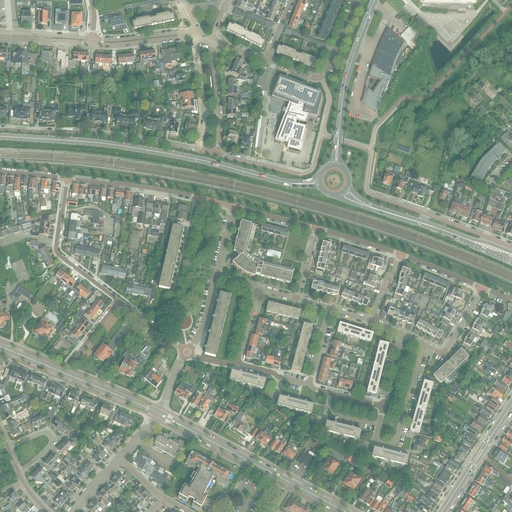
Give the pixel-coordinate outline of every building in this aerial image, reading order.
[(252,6),(245,4),(238,1),(236,7),(243,10),(244,7),(253,10),(254,7),(252,6)] [(273,2),(271,7),(277,10),(280,4),(273,2)] [(331,6),(330,9),(338,12),(339,8),(340,9),(341,8),(330,3),(329,5),(331,6)] [(297,4),(295,10),(301,12),(304,7),(297,4)] [(265,8),(264,11),(269,13),(275,15),(277,10),(271,7),(269,6),(267,9),(265,8)] [(37,17),(37,21),(38,21),(38,24),(47,24),(47,20),(50,20),(51,8),(44,8),(44,12),(39,12),(38,17),(37,17)] [(327,11),(326,13),(337,17),(337,16),(336,16),(338,12),(330,9),(329,11),(327,11)] [(295,10),(293,15),(299,18),(301,12),(295,10)] [(55,13),(55,25),(63,25),(63,24),(66,24),(66,20),(69,20),(69,11),(60,11),(60,13),(55,13)] [(21,14),(20,18),(22,18),(21,23),(31,24),(31,19),(32,19),(33,15),(30,15),(31,12),(23,12),(23,14),(21,14)] [(169,13),(166,14),(167,22),(174,21),(173,14),(170,15),(169,13)] [(273,21),(275,15),(269,13),(266,19),(273,21)] [(327,16),(326,18),(334,22),(335,18),(337,18),(337,17),(326,13),(325,15),(327,16)] [(72,14),(72,26),(73,26),(73,27),(77,28),(77,26),(78,26),(78,25),(81,25),(81,24),(81,22),(85,22),(85,16),(81,15),(81,14),(72,14)] [(166,14),(159,15),(161,23),(167,22),(166,14)] [(115,15),(104,17),(105,21),(110,20),(111,26),(111,28),(121,27),(122,30),(126,29),(124,24),(124,22),(123,23),(123,22),(122,22),(122,17),(115,18),(115,15)] [(156,18),(153,18),(154,25),(161,23),(159,15),(156,16),(156,18)] [(293,15),(290,21),(297,23),(300,24),(301,22),(298,21),(299,18),(293,15)] [(418,15),(414,20),(426,33),(431,28),(418,15)] [(146,18),(139,20),(140,27),(147,26),(146,18)] [(149,18),(146,18),(147,26),(154,25),(153,18),(149,19),(149,18)] [(323,21),(322,23),(333,27),(333,26),(332,26),(334,22),(326,18),(325,21),(323,21)] [(133,29),(140,27),(139,20),(135,20),(136,22),(132,22),(133,29)] [(295,29),(297,23),(290,21),(288,26),(295,29)] [(323,26),(322,28),(330,32),(331,28),(333,28),(333,27),(322,23),(321,25),(323,26)] [(244,39),(247,33),(244,31),(244,30),(234,25),(233,26),(229,24),(226,30),(244,39)] [(319,30),(318,33),(329,37),(330,36),(328,36),(330,32),(322,28),(321,31),(319,30)] [(400,52),(405,43),(404,44),(389,31),(385,38),(386,38),(374,67),(373,66),(370,76),(382,80),(373,93),(369,90),(363,104),(376,113),(390,82),(392,78),(391,77),(392,72),(395,64),(398,56),(400,52)] [(247,33),(244,39),(262,48),(265,42),(261,40),(262,39),(251,33),(250,34),(247,33)] [(318,38),(326,42),(327,38),(328,38),(329,37),(318,33),(317,35),(319,36),(318,38)] [(295,61),(298,55),(295,53),(295,52),(282,47),(282,49),(278,47),(276,53),(295,61)] [(165,60),(164,61),(159,61),(160,69),(160,72),(165,71),(164,64),(169,64),(169,62),(176,61),(176,60),(179,59),(178,54),(176,54),(174,54),(173,49),(169,49),(169,51),(168,51),(168,50),(161,51),(162,56),(165,55),(165,60)] [(155,51),(147,52),(148,60),(152,59),(153,64),(155,64),(155,70),(160,69),(159,61),(159,58),(156,59),(156,55),(155,55),(155,51)] [(53,66),(54,58),(51,57),(51,53),(48,52),(48,53),(42,52),(41,59),(45,60),(45,62),(50,63),(50,66),(53,66)] [(140,57),(139,57),(139,60),(140,60),(140,64),(140,66),(144,66),(144,64),(148,64),(148,60),(147,52),(140,53),(140,57)] [(16,63),(22,64),(23,54),(17,53),(13,53),(12,62),(16,62),(16,63)] [(64,68),(67,68),(68,60),(68,57),(65,57),(65,55),(66,53),(62,53),(58,53),(57,59),(61,59),(61,66),(64,66),(64,68)] [(75,68),(75,60),(81,61),(81,53),(74,53),(73,57),(72,57),(72,60),(72,61),(68,60),(67,68),(75,68)] [(89,54),(81,53),(81,61),(89,62),(89,58),(88,58),(89,54)] [(37,55),(23,54),(22,64),(21,71),(27,72),(27,69),(28,66),(25,65),(25,64),(28,64),(28,63),(36,64),(37,55)] [(298,55),(295,61),(315,68),(317,62),(314,61),(315,59),(302,54),(301,56),(298,55)] [(94,63),(103,64),(103,56),(96,55),(96,60),(95,60),(94,63)] [(133,55),(125,56),(126,63),(134,62),(134,59),(133,59),(133,55)] [(111,57),(103,56),(103,64),(111,64),(111,61),(110,61),(111,57)] [(118,64),(126,63),(125,56),(118,56),(118,61),(117,61),(118,64)] [(237,58),(234,65),(241,68),(242,65),(244,66),(245,64),(247,65),(248,63),(237,58)] [(245,78),(246,75),(243,74),(242,74),(242,72),(240,70),(241,68),(234,65),(231,72),(238,75),(240,75),(240,77),(245,78)] [(174,71),(168,71),(168,75),(169,79),(176,79),(176,83),(179,82),(179,84),(182,83),(182,82),(185,82),(184,74),(176,75),(176,74),(174,74),(174,71)] [(305,122),(306,122),(308,114),(316,116),(319,106),(321,97),(321,96),(321,95),(321,94),(320,93),(320,92),(319,91),(318,91),(317,90),(316,90),(316,89),(308,88),(308,89),(304,88),(305,85),(279,75),(276,84),(278,85),(277,88),(275,87),(272,96),(289,103),(287,108),(284,107),(282,112),(285,113),(284,116),(275,139),(288,144),(287,149),(299,152),(305,127),(304,127),(295,124),(296,120),(305,122)] [(245,80),(245,78),(240,77),(239,80),(236,80),(229,79),(228,87),(236,87),(236,82),(242,82),(242,80),(245,80)] [(10,104),(11,91),(7,91),(7,95),(2,96),(1,102),(10,104)] [(183,97),(183,101),(193,100),(192,93),(179,94),(180,97),(183,97)] [(17,119),(21,120),(22,109),(18,109),(19,104),(16,104),(16,96),(12,96),(11,108),(15,108),(14,118),(17,118),(17,119)] [(228,107),(235,108),(237,108),(238,105),(238,103),(240,103),(240,100),(247,101),(247,97),(240,97),(240,100),(228,100),(228,107)] [(194,107),(193,100),(183,101),(182,101),(182,105),(181,105),(181,108),(194,107)] [(22,109),(21,120),(26,120),(26,119),(29,119),(30,110),(33,110),(33,109),(33,103),(29,102),(29,104),(23,104),(22,109)] [(36,103),(36,110),(39,110),(39,120),(42,120),(42,121),(46,121),(47,111),(47,108),(43,108),(43,106),(42,106),(42,103),(36,103)] [(51,111),(47,111),(46,121),(51,121),(54,121),(54,111),(58,111),(58,105),(54,104),(54,106),(51,106),(51,111)] [(85,111),(85,104),(79,104),(79,107),(69,106),(68,117),(75,118),(75,120),(79,120),(79,118),(80,118),(80,110),(85,111)] [(94,123),(98,123),(99,112),(95,112),(96,107),(93,107),(93,104),(90,104),(89,111),(92,111),(91,122),(94,122),(94,123)] [(482,105),(479,108),(484,113),(487,110),(482,105)] [(104,113),(99,112),(98,123),(103,124),(103,123),(106,123),(107,113),(110,113),(111,106),(107,106),(107,108),(104,108),(104,113)] [(116,124),(125,125),(126,116),(120,115),(121,109),(115,108),(114,116),(117,116),(116,124)] [(132,117),(126,116),(125,125),(134,127),(135,118),(138,119),(139,112),(133,111),(132,117)] [(143,128),(152,129),(153,120),(147,119),(148,113),(142,112),(141,119),(144,120),(143,128)] [(159,121),(153,120),(152,129),(161,130),(162,122),(165,123),(166,115),(160,114),(159,121)] [(192,134),(193,124),(190,124),(191,121),(187,120),(186,123),(184,132),(192,134)] [(176,121),(172,121),(169,132),(176,133),(178,124),(175,124),(176,121)] [(236,143),(238,136),(238,133),(229,131),(228,136),(227,139),(232,140),(232,142),(236,143)] [(511,144),(511,135),(508,131),(507,133),(501,138),(508,145),(510,143),(511,144)] [(249,142),(250,139),(243,137),(240,147),(248,149),(249,142)] [(498,146),(494,150),(501,156),(504,152),(506,151),(500,144),(499,143),(497,141),(495,143),(497,145),(498,146)] [(495,161),(501,156),(494,150),(489,155),(495,161)] [(490,166),(495,161),(489,155),(484,160),(483,161),(490,166)] [(486,172),(490,166),(483,161),(483,162),(479,168),(486,172)] [(400,168),(400,167),(395,166),(392,173),(387,171),(383,183),(390,185),(393,175),(397,176),(399,171),(400,168)] [(483,178),(486,172),(479,168),(475,174),(483,178)] [(410,179),(412,173),(407,171),(405,176),(401,175),(400,178),(397,188),(402,190),(404,182),(407,183),(409,178),(410,179)] [(479,185),(483,178),(475,174),(471,180),(479,185)] [(42,185),(38,185),(39,193),(41,207),(46,206),(44,193),(48,193),(48,190),(48,182),(48,181),(48,180),(46,180),(45,181),(42,180),(42,185)] [(428,194),(430,188),(412,181),(410,188),(414,189),(413,192),(419,194),(418,196),(423,197),(424,193),(428,194)] [(455,195),(460,182),(457,181),(454,190),(447,187),(448,186),(447,185),(446,184),(445,185),(444,188),(439,198),(445,200),(448,192),(452,194),(455,195)] [(53,182),(52,193),(56,194),(56,198),(58,198),(60,188),(58,188),(59,183),(53,182)] [(86,196),(87,187),(80,186),(79,195),(79,198),(81,198),(82,195),(86,196)] [(98,199),(99,187),(90,186),(89,195),(94,195),(93,202),(98,203),(99,199),(98,199)] [(491,194),(490,198),(495,200),(496,197),(501,198),(502,199),(505,191),(497,188),(491,194)] [(123,197),(124,191),(116,190),(115,196),(114,199),(113,204),(117,205),(118,199),(119,200),(120,197),(123,197)] [(123,197),(123,202),(125,203),(125,205),(130,206),(131,202),(132,193),(131,193),(131,192),(129,191),(129,192),(126,192),(125,196),(124,196),(123,197)] [(133,206),(133,207),(132,210),(135,211),(135,207),(142,208),(143,198),(135,197),(133,206)] [(451,211),(456,213),(459,205),(461,200),(456,198),(451,211)] [(465,207),(462,216),(464,216),(464,217),(468,218),(471,210),(468,208),(471,199),(468,198),(466,205),(465,207)] [(490,199),(487,205),(492,207),(498,209),(500,203),(490,199)] [(459,205),(456,213),(462,216),(465,207),(466,205),(462,204),(463,201),(461,200),(459,205)] [(186,213),(187,207),(179,205),(177,211),(179,212),(177,219),(185,221),(187,213),(186,213)] [(479,222),(482,213),(473,210),(470,218),(473,219),(472,220),(479,222)] [(490,227),(493,218),(489,217),(490,213),(488,212),(487,216),(483,214),(480,223),(490,227)] [(492,228),(498,230),(501,223),(498,221),(499,218),(496,218),(492,228)] [(151,227),(151,229),(159,231),(160,220),(157,220),(156,228),(151,227)] [(260,276),(288,283),(290,283),(293,273),(292,273),(292,271),(263,263),(258,262),(257,260),(254,258),(252,257),(250,255),(247,254),(246,254),(253,225),(251,224),(252,223),(241,221),(233,251),(236,252),(239,257),(232,262),(235,265),(236,267),(239,269),(241,270),(244,272),(246,273),(249,275),(252,275),(255,276),(255,274),(260,275),(260,276)] [(501,223),(498,230),(504,233),(508,222),(505,221),(504,224),(501,223)] [(31,222),(21,225),(23,231),(24,232),(32,229),(31,222)] [(260,230),(267,232),(269,226),(262,224),(260,230)] [(169,290),(184,228),(173,226),(159,287),(169,290)] [(267,232),(273,234),(275,227),(269,226),(267,232)] [(273,234),(280,236),(282,229),(275,227),(273,234)] [(148,229),(147,235),(158,237),(159,231),(151,229),(148,229)] [(288,231),(282,229),(280,236),(287,237),(288,231)] [(78,233),(75,233),(69,232),(67,243),(72,243),(75,244),(75,241),(81,241),(80,242),(83,242),(84,240),(84,239),(77,238),(78,233)] [(296,239),(294,245),(304,248),(306,241),(296,239)] [(80,247),(76,246),(75,254),(81,255),(82,248),(83,242),(80,242),(79,241),(79,244),(80,244),(80,247)] [(321,247),(329,249),(331,250),(332,247),(330,247),(331,244),(330,244),(331,242),(327,241),(327,243),(323,242),(321,247)] [(40,250),(38,247),(38,244),(30,243),(27,242),(27,245),(34,246),(36,251),(39,257),(41,256),(49,253),(46,247),(40,250)] [(86,256),(92,257),(94,250),(95,245),(93,244),(91,250),(88,249),(86,256)] [(294,245),(292,252),(302,254),(304,248),(294,245)] [(341,252),(348,254),(350,248),(343,245),(341,252)] [(348,254),(354,256),(356,249),(350,248),(348,254)] [(268,249),(266,256),(279,259),(281,253),(268,249)] [(354,256),(360,258),(362,251),(356,249),(354,256)] [(369,253),(362,251),(360,258),(367,260),(369,253)] [(292,252),(290,258),(300,261),(302,254),(292,252)] [(41,256),(44,262),(51,259),(49,253),(41,256)] [(373,265),(376,266),(378,258),(373,258),(373,257),(370,256),(367,266),(372,267),(373,265)] [(106,275),(108,266),(109,262),(107,262),(106,266),(103,265),(104,257),(102,257),(99,270),(101,270),(101,274),(106,275)] [(379,258),(378,258),(376,266),(379,267),(378,269),(383,271),(386,262),(383,261),(384,260),(378,259),(379,258)] [(53,265),(51,259),(44,262),(46,268),(53,265)] [(315,271),(321,272),(323,273),(325,265),(317,263),(316,268),(315,271)] [(113,276),(115,265),(115,264),(113,264),(112,267),(108,266),(106,275),(113,276)] [(119,277),(120,269),(121,266),(115,265),(113,276),(119,277)] [(400,272),(410,276),(411,274),(409,273),(410,270),(409,270),(410,268),(407,267),(406,269),(402,267),(401,272),(400,272)] [(58,278),(60,280),(65,274),(60,270),(55,277),(57,278),(58,278)] [(400,272),(399,278),(409,281),(411,276),(410,276),(400,272)] [(47,281),(51,275),(48,273),(43,278),(47,281)] [(422,280),(428,282),(431,276),(425,273),(422,280)] [(62,289),(65,284),(70,278),(65,274),(60,280),(63,282),(60,287),(62,289)] [(369,277),(368,280),(376,283),(377,277),(368,274),(367,276),(369,277)] [(428,282),(434,285),(437,278),(431,276),(428,282)] [(75,282),(70,278),(65,284),(68,286),(70,288),(75,282)] [(312,278),(311,281),(310,284),(312,285),(311,289),(316,290),(316,291),(318,282),(319,280),(317,280),(317,279),(312,278)] [(399,278),(398,283),(406,286),(408,287),(409,282),(409,281),(399,278)] [(434,285),(441,287),(443,281),(437,278),(434,285)] [(126,279),(126,282),(128,283),(126,293),(132,294),(134,282),(132,282),(132,280),(129,279),(126,279)] [(376,283),(368,280),(366,279),(365,281),(367,282),(366,285),(374,288),(375,283),(376,283)] [(450,284),(443,281),(441,287),(447,290),(450,284)] [(137,295),(143,296),(145,288),(146,284),(144,283),(143,285),(140,284),(139,287),(137,295)] [(397,288),(404,291),(407,293),(409,288),(408,287),(406,286),(398,283),(397,288)] [(149,297),(150,295),(154,296),(155,287),(153,287),(154,285),(146,284),(145,288),(143,296),(149,297)] [(79,285),(74,291),(76,293),(74,295),(77,297),(80,294),(84,289),(79,285)] [(337,287),(334,287),(332,295),(337,295),(340,286),(337,285),(337,287)] [(13,295),(16,298),(14,301),(17,303),(19,300),(18,300),(21,295),(29,301),(33,296),(19,287),(13,295)] [(453,296),(456,298),(459,290),(454,289),(454,288),(451,287),(447,296),(452,298),(453,296)] [(397,288),(394,296),(399,298),(401,299),(401,298),(403,299),(405,295),(403,294),(404,291),(397,288)] [(90,293),(84,289),(80,294),(83,297),(82,297),(85,299),(90,293)] [(349,291),(346,299),(346,298),(351,301),(354,293),(355,291),(350,289),(349,291)] [(459,290),(456,298),(458,299),(458,301),(463,303),(466,294),(464,293),(464,292),(459,290)] [(351,300),(356,303),(359,295),(356,294),(357,292),(355,291),(354,293),(351,301),(351,300)] [(205,354),(215,357),(230,296),(220,293),(205,354)] [(356,302),(361,305),(364,297),(361,296),(362,294),(360,293),(359,295),(356,303),(356,302)] [(366,293),(364,297),(361,305),(366,307),(368,303),(370,304),(371,301),(369,300),(369,299),(366,298),(368,293),(366,293)] [(95,297),(91,302),(94,304),(99,309),(103,303),(95,297)] [(264,300),(261,310),(268,312),(271,302),(264,300)] [(271,302),(268,312),(275,313),(277,303),(271,302)] [(85,306),(90,309),(95,314),(99,309),(94,304),(92,307),(87,303),(85,306)] [(277,303),(275,313),(281,315),(284,305),(277,303)] [(389,303),(386,310),(388,311),(387,315),(392,317),(395,309),(396,306),(389,303)] [(482,309),(490,313),(491,314),(493,312),(491,311),(494,306),(489,303),(488,305),(486,304),(483,309),(482,309)] [(284,305),(281,315),(288,317),(290,307),(284,305)] [(450,305),(446,313),(453,317),(455,312),(457,309),(450,305)] [(290,307),(288,317),(294,319),(297,309),(290,307)] [(91,319),(95,314),(90,309),(86,314),(91,319)] [(397,319),(400,311),(395,309),(392,317),(397,318),(397,319)] [(480,313),(478,316),(487,321),(490,317),(488,316),(490,313),(482,309),(480,314),(480,313)] [(402,321),(405,313),(406,311),(403,310),(403,312),(400,311),(397,319),(402,320),(402,321)] [(405,313),(402,321),(407,322),(407,323),(410,315),(411,312),(406,310),(406,311),(405,313)] [(442,320),(444,321),(448,324),(453,317),(446,313),(442,311),(439,316),(442,318),(442,320)] [(511,315),(511,312),(505,312),(505,313),(502,320),(505,322),(510,316),(511,316),(511,315)] [(413,316),(410,315),(407,323),(412,324),(416,315),(414,314),(413,316)] [(474,323),(481,327),(483,325),(484,326),(487,321),(478,316),(474,323)] [(82,321),(80,324),(85,328),(89,323),(83,318),(81,320),(82,321)] [(259,318),(258,323),(270,326),(271,321),(259,318)] [(416,326),(420,330),(424,322),(421,321),(422,319),(420,318),(416,326)] [(50,324),(48,325),(45,323),(47,322),(42,319),(40,322),(34,331),(45,339),(53,326),(50,324)] [(421,329),(425,332),(429,325),(424,322),(420,330),(421,329)] [(77,327),(76,329),(81,334),(85,328),(80,324),(79,323),(76,326),(77,327)] [(258,323),(257,328),(269,331),(270,326),(258,323)] [(337,332),(343,334),(345,325),(340,323),(337,332)] [(425,331),(429,335),(434,327),(431,326),(432,324),(430,323),(429,325),(425,332),(425,331)] [(471,328),(470,331),(479,336),(481,331),(479,330),(481,327),(474,323),(472,328),(471,328)] [(301,324),(300,331),(310,333),(311,327),(301,324)] [(343,334),(348,335),(351,327),(345,325),(343,334)] [(430,334),(434,337),(438,330),(436,328),(437,327),(435,325),(434,327),(429,335),(430,335),(430,334)] [(348,335),(354,337),(356,328),(351,327),(348,335)] [(354,337),(359,339),(362,330),(356,328),(354,337)] [(439,328),(438,330),(434,337),(434,338),(435,337),(439,340),(441,336),(443,337),(445,334),(443,333),(440,331),(442,329),(439,328)] [(77,339),(81,334),(76,329),(74,332),(71,330),(69,333),(71,335),(72,334),(77,339)] [(359,339),(365,340),(367,332),(362,330),(359,339)] [(300,331),(298,337),(308,340),(310,333),(300,331)] [(465,337),(473,342),(475,337),(476,338),(477,338),(479,336),(477,335),(470,331),(466,338),(465,337)] [(373,333),(367,332),(365,340),(370,342),(373,333)] [(96,360),(98,360),(98,358),(102,362),(106,357),(108,358),(112,353),(110,352),(123,336),(118,333),(106,348),(102,345),(94,355),(94,356),(94,359),(96,360)] [(67,350),(71,345),(60,337),(53,346),(57,350),(61,345),(67,350)] [(298,337),(296,344),(306,346),(308,340),(298,337)] [(471,344),(473,342),(465,337),(463,342),(461,345),(470,350),(473,346),(471,344)] [(508,343),(505,341),(503,344),(506,346),(511,349),(511,347),(511,344),(508,343)] [(379,342),(378,348),(387,350),(388,344),(379,342)] [(125,361),(120,370),(126,373),(125,375),(130,377),(131,376),(133,377),(135,373),(133,371),(136,365),(136,363),(140,359),(140,360),(142,358),(144,360),(149,355),(146,353),(151,347),(145,343),(141,348),(138,346),(134,351),(133,350),(132,351),(132,350),(129,354),(133,357),(131,361),(130,362),(129,363),(125,361)] [(296,344),(294,350),(304,353),(306,346),(296,344)] [(248,346),(247,352),(259,355),(260,353),(257,352),(255,351),(255,348),(248,346)] [(332,346),(331,351),(343,354),(344,354),(345,350),(345,349),(339,348),(332,346)] [(274,358),(276,350),(274,349),(271,357),(267,356),(265,363),(272,365),(274,358)] [(447,362),(446,362),(445,363),(444,364),(443,365),(443,367),(443,366),(440,369),(439,367),(432,374),(441,383),(443,381),(447,385),(459,374),(455,370),(469,357),(461,349),(447,362)] [(279,366),(280,359),(276,358),(278,350),(276,350),(274,358),(272,365),(279,366)] [(294,350),(293,357),(303,359),(304,353),(294,350)] [(329,356),(337,358),(341,359),(343,354),(331,351),(329,356)] [(293,357),(291,363),(301,366),(303,359),(293,357)] [(324,357),(322,363),(329,365),(332,366),(334,366),(335,364),(330,362),(331,359),(324,357)] [(159,379),(163,374),(158,370),(163,364),(158,359),(149,370),(150,371),(144,378),(155,388),(161,381),(159,379)] [(488,360),(487,363),(492,366),(497,370),(499,366),(488,360)] [(291,363),(289,370),(299,372),(301,366),(291,363)] [(486,369),(485,371),(490,374),(491,373),(494,374),(496,371),(496,370),(497,370),(492,366),(487,363),(486,363),(487,369),(486,369)] [(6,378),(5,380),(8,381),(10,377),(13,379),(13,377),(17,379),(20,371),(13,368),(11,373),(8,372),(6,378)] [(321,369),(319,375),(326,376),(331,378),(332,376),(329,375),(330,371),(328,371),(321,369)] [(230,374),(229,379),(235,381),(241,382),(246,384),(249,374),(243,373),(241,372),(239,372),(237,371),(231,370),(230,374)] [(25,387),(26,386),(28,381),(28,380),(25,379),(28,374),(20,371),(17,379),(21,380),(20,382),(24,383),(22,386),(23,386),(25,387)] [(339,379),(338,386),(339,386),(344,387),(346,380),(348,375),(348,374),(345,373),(345,376),(344,375),(343,380),(339,379)] [(249,374),(246,384),(252,385),(258,387),(264,388),(265,383),(266,379),(260,377),(258,377),(256,376),(255,376),(249,374)] [(326,376),(319,375),(317,381),(327,383),(328,381),(331,382),(331,378),(326,376)] [(351,389),(351,387),(356,388),(357,380),(349,378),(350,375),(348,375),(346,380),(344,387),(351,389)] [(29,387),(29,386),(30,385),(32,386),(34,383),(37,385),(40,379),(33,376),(31,382),(28,381),(26,386),(27,386),(29,387)] [(509,386),(511,381),(505,377),(502,382),(509,386)] [(42,391),(44,386),(46,381),(40,379),(37,385),(41,386),(40,389),(42,391)] [(495,379),(492,384),(504,391),(505,390),(506,391),(507,389),(506,389),(507,386),(495,379)] [(433,383),(424,381),(409,431),(418,434),(433,383)] [(189,392),(191,389),(181,383),(175,393),(180,396),(179,397),(181,398),(182,399),(183,400),(184,400),(185,400),(189,392)] [(48,392),(55,395),(58,387),(52,384),(48,392)] [(500,399),(504,394),(492,386),(490,390),(489,389),(487,394),(495,399),(496,397),(500,399)] [(65,390),(58,387),(55,395),(61,398),(65,390)] [(375,395),(377,389),(368,387),(367,393),(375,395)] [(210,388),(208,391),(201,401),(202,402),(199,407),(201,408),(201,409),(204,411),(205,410),(205,411),(208,406),(211,408),(216,400),(209,395),(210,393),(212,394),(214,391),(210,388)] [(5,402),(10,400),(8,395),(4,397),(1,389),(0,389),(0,400),(4,398),(5,402)] [(70,391),(68,398),(73,400),(71,403),(74,404),(72,407),(76,408),(77,406),(78,402),(76,401),(78,395),(70,391)] [(197,406),(202,398),(198,396),(199,394),(196,393),(195,394),(190,403),(193,404),(193,405),(195,406),(196,406),(197,406)] [(276,403),(276,404),(282,406),(288,407),(294,409),(296,400),(290,398),(288,398),(285,397),(279,395),(278,399),(276,403)] [(480,397),(478,399),(479,400),(482,401),(481,402),(484,404),(484,403),(486,405),(487,403),(488,404),(488,403),(489,403),(486,408),(493,412),(496,407),(489,402),(488,402),(485,400),(480,397)] [(486,397),(485,400),(488,402),(489,402),(496,407),(499,402),(492,398),(491,400),(486,397)] [(80,407),(86,409),(87,407),(90,400),(83,398),(80,407)] [(90,408),(94,410),(97,403),(90,400),(87,407),(86,409),(89,410),(90,408)] [(296,400),(294,409),(299,410),(305,412),(311,413),(313,408),(312,408),(314,404),(308,403),(304,402),(302,401),(296,400)] [(1,407),(3,413),(11,410),(14,409),(12,404),(10,403),(1,407)] [(238,409),(228,403),(225,408),(228,409),(226,412),(219,408),(214,416),(219,419),(223,422),(230,411),(235,414),(238,409)] [(488,418),(492,413),(480,406),(481,406),(477,403),(475,406),(481,410),(479,413),(488,418)] [(111,421),(114,413),(111,412),(112,409),(103,405),(100,412),(109,416),(107,419),(111,421)] [(13,416),(12,412),(14,411),(14,409),(11,410),(3,413),(6,419),(13,416)] [(484,425),(488,420),(475,412),(474,414),(476,416),(479,417),(477,421),(484,425)] [(130,428),(134,418),(121,413),(120,415),(117,414),(114,421),(130,428)] [(245,431),(248,427),(241,423),(241,422),(240,421),(243,416),(239,413),(235,420),(233,423),(237,425),(235,428),(240,432),(241,431),(242,429),(245,431)] [(34,419),(31,420),(34,427),(40,425),(37,418),(35,414),(33,415),(34,419)] [(43,415),(37,418),(40,425),(46,423),(43,415)] [(53,425),(57,430),(63,424),(58,420),(53,425)] [(8,424),(11,431),(18,427),(16,421),(8,424)] [(325,425),(323,430),(330,432),(335,433),(341,435),(344,425),(338,424),(332,422),(326,421),(325,425)] [(480,432),(483,427),(474,421),(470,426),(480,432)] [(68,429),(63,424),(57,430),(62,434),(65,431),(68,434),(71,430),(68,428),(68,429)] [(476,438),(479,433),(466,424),(462,429),(469,433),(476,438)] [(344,425),(341,435),(347,436),(353,437),(359,439),(360,435),(360,434),(361,430),(355,428),(349,427),(344,425)] [(20,433),(18,427),(11,431),(13,436),(20,433)] [(304,434),(309,437),(313,430),(308,427),(304,434)] [(256,438),(261,442),(269,431),(266,429),(263,433),(260,431),(257,434),(258,435),(256,438)] [(271,432),(269,431),(261,442),(266,446),(268,442),(269,443),(272,439),(268,436),(271,432)] [(174,439),(173,441),(169,439),(172,435),(169,434),(168,436),(160,432),(158,435),(156,434),(154,438),(152,437),(150,441),(152,442),(149,446),(162,453),(163,451),(174,458),(177,454),(179,455),(182,449),(184,450),(186,446),(182,444),(183,442),(179,439),(178,441),(174,439)] [(463,435),(462,437),(472,444),(475,439),(465,432),(463,435)] [(114,435),(110,439),(115,445),(120,440),(114,435)] [(315,435),(314,437),(325,445),(327,443),(315,435)] [(472,444),(462,437),(459,435),(458,437),(463,441),(462,443),(470,448),(472,444)] [(269,447),(273,451),(280,441),(277,439),(278,438),(277,436),(269,447)] [(416,439),(414,445),(421,447),(426,448),(427,446),(424,445),(426,438),(419,436),(418,440),(416,439)] [(511,447),(511,441),(505,437),(503,441),(511,447)] [(111,450),(115,445),(110,439),(105,444),(111,450)] [(66,440),(61,445),(67,450),(72,445),(73,447),(75,444),(71,440),(69,443),(66,440)] [(283,444),(280,441),(273,451),(279,454),(286,444),(284,442),(283,444)] [(286,457),(294,447),(295,446),(294,445),(293,444),(292,444),(290,442),(282,453),(285,455),(285,456),(286,457)] [(499,448),(508,454),(510,451),(511,451),(511,448),(509,447),(509,448),(502,443),(501,445),(500,445),(499,447),(499,448)] [(63,455),(67,450),(61,445),(57,449),(63,455)] [(465,454),(468,449),(461,445),(459,449),(455,447),(465,454)] [(286,457),(288,458),(288,459),(289,458),(292,460),(299,449),(298,448),(297,449),(294,447),(286,457)] [(372,451),(371,456),(377,458),(383,459),(389,460),(391,451),(385,450),(380,448),(374,447),(372,451)] [(96,449),(94,451),(96,453),(102,459),(106,454),(101,449),(98,451),(96,449)] [(493,457),(499,461),(502,463),(503,464),(508,456),(504,454),(497,449),(493,457)] [(303,452),(297,462),(301,464),(302,462),(310,468),(317,457),(309,451),(308,452),(305,450),(303,452)] [(456,455),(454,458),(460,462),(464,455),(458,451),(458,452),(456,450),(454,454),(456,455)] [(139,468),(142,469),(147,460),(148,458),(143,455),(144,453),(140,451),(134,462),(140,466),(139,468)] [(178,498),(186,502),(187,499),(188,499),(189,497),(194,500),(193,502),(193,503),(192,506),(199,510),(201,507),(204,501),(208,503),(208,504),(208,505),(209,506),(211,507),(208,511),(215,511),(216,511),(217,511),(219,507),(220,505),(222,506),(225,501),(218,497),(215,502),(214,502),(206,498),(206,497),(203,495),(208,487),(210,489),(214,483),(211,482),(212,479),(213,477),(217,479),(215,481),(222,485),(222,484),(225,486),(232,474),(229,473),(229,472),(224,469),(214,464),(209,461),(200,456),(195,453),(192,451),(185,463),(188,465),(194,469),(195,467),(199,469),(198,471),(196,474),(193,472),(190,478),(193,479),(189,487),(184,485),(179,494),(179,495),(178,498)] [(391,451),(389,460),(394,462),(400,463),(406,465),(407,460),(408,456),(402,454),(397,453),(391,451)] [(53,453),(48,458),(54,464),(57,466),(59,464),(56,462),(59,459),(53,453)] [(98,463),(102,459),(96,453),(92,458),(98,463)] [(332,474),(338,465),(329,459),(332,455),(329,453),(325,459),(327,461),(327,462),(324,465),(325,465),(323,468),(328,472),(326,474),(330,476),(332,474)] [(350,463),(354,457),(349,454),(345,459),(350,463)] [(354,457),(350,463),(355,466),(360,458),(355,455),(354,457)] [(57,466),(54,464),(48,458),(44,463),(50,468),(52,465),(55,468),(57,466)] [(147,475),(150,477),(155,468),(150,465),(152,460),(148,458),(147,460),(142,469),(142,470),(148,473),(147,475)] [(446,459),(445,461),(456,468),(459,463),(451,458),(449,461),(446,459)] [(456,468),(445,461),(443,463),(446,465),(445,467),(453,473),(456,468)] [(87,463),(83,467),(89,473),(93,468),(87,463)] [(80,465),(78,467),(81,469),(78,472),(84,477),(89,473),(83,467),(80,465)] [(155,482),(158,484),(163,475),(157,472),(160,467),(156,465),(155,468),(150,477),(156,480),(155,482)] [(492,473),(497,476),(499,474),(487,466),(487,467),(485,467),(484,469),(485,470),(484,471),(490,475),(492,473)] [(40,467),(35,472),(41,477),(44,480),(46,478),(43,475),(46,472),(40,467)] [(441,469),(438,472),(449,479),(452,474),(441,468),(441,469)] [(45,490),(48,487),(49,485),(46,482),(41,477),(35,472),(31,476),(35,480),(35,482),(43,483),(45,484),(42,487),(45,490)] [(117,474),(114,477),(121,483),(124,480),(126,483),(130,479),(125,474),(123,476),(119,472),(117,475),(117,474)] [(164,472),(163,475),(158,484),(164,487),(163,490),(166,491),(171,482),(165,479),(168,474),(164,472)] [(379,476),(374,472),(370,479),(375,482),(379,476)] [(445,484),(449,479),(438,472),(436,475),(435,478),(445,484)] [(482,472),(479,477),(490,483),(492,485),(494,483),(489,479),(490,477),(489,476),(482,472)] [(360,486),(363,482),(360,480),(350,473),(348,477),(347,476),(345,479),(346,480),(342,485),(352,491),(357,484),(360,486)] [(67,479),(70,482),(76,487),(80,482),(74,477),(72,479),(69,477),(67,479)] [(114,485),(112,487),(118,492),(122,488),(119,485),(121,483),(114,477),(112,479),(113,479),(111,481),(114,485)] [(479,477),(476,481),(482,486),(483,484),(488,487),(488,486),(490,488),(492,485),(490,483),(479,477)] [(510,488),(511,485),(502,477),(499,481),(510,488)] [(72,492),(76,487),(70,482),(67,479),(65,482),(68,484),(66,487),(72,492)] [(429,481),(428,483),(441,491),(444,486),(435,480),(433,484),(429,481)] [(474,484),(471,488),(478,493),(480,494),(483,490),(481,488),(474,484)] [(104,487),(102,490),(109,496),(111,493),(114,496),(118,492),(112,487),(110,489),(107,486),(105,488),(104,487)] [(45,490),(44,490),(49,495),(49,494),(55,499),(54,502),(60,507),(64,502),(58,496),(55,495),(52,491),(48,487),(45,490)] [(428,487),(426,489),(437,496),(440,492),(432,487),(431,489),(428,487)] [(135,496),(138,499),(144,492),(142,490),(141,490),(139,488),(136,492),(134,490),(129,495),(133,499),(135,496)] [(370,491),(367,489),(365,488),(358,498),(363,502),(370,491)] [(471,488),(468,494),(477,499),(480,494),(478,493),(471,488)] [(434,501),(437,496),(426,489),(425,491),(428,493),(426,495),(434,501)] [(59,490),(55,495),(58,496),(64,502),(68,497),(59,490)] [(100,500),(101,501),(106,506),(110,502),(106,499),(109,496),(102,490),(100,492),(98,494),(102,498),(100,500)] [(8,502),(12,507),(18,501),(16,499),(19,497),(15,492),(9,498),(11,500),(8,502)] [(147,494),(144,492),(138,499),(140,501),(138,504),(142,508),(147,502),(145,500),(148,496),(146,495),(147,494)] [(221,492),(218,497),(225,501),(229,503),(232,498),(228,496),(221,492)] [(370,506),(375,498),(372,495),(373,493),(372,492),(364,503),(370,506)] [(431,504),(432,502),(429,500),(428,499),(428,498),(423,495),(419,501),(429,507),(430,507),(431,505),(431,504)] [(375,510),(380,503),(383,499),(378,496),(376,499),(371,507),(373,508),(372,509),(375,510)] [(465,499),(463,502),(470,506),(475,509),(476,507),(472,504),(474,501),(467,497),(466,497),(464,499),(465,499)] [(93,501),(90,503),(97,510),(100,507),(102,510),(106,506),(101,501),(99,503),(95,499),(93,501)] [(307,511),(308,511),(303,508),(303,507),(301,505),(300,506),(289,499),(290,499),(289,499),(284,507),(288,510),(292,511),(293,511),(294,511),(307,511)] [(383,500),(376,510),(378,511),(382,511),(388,504),(383,500)] [(422,511),(427,511),(428,511),(429,509),(422,505),(423,504),(417,500),(416,503),(418,504),(422,506),(417,511),(422,511)] [(18,501),(12,507),(14,509),(16,511),(18,509),(20,511),(26,506),(23,502),(20,503),(18,501)] [(470,506),(463,502),(462,504),(461,504),(460,506),(460,507),(467,511),(469,508),(473,511),(475,509),(470,506)] [(90,511),(95,511),(97,510),(90,503),(88,506),(89,506),(87,508),(90,511)]
